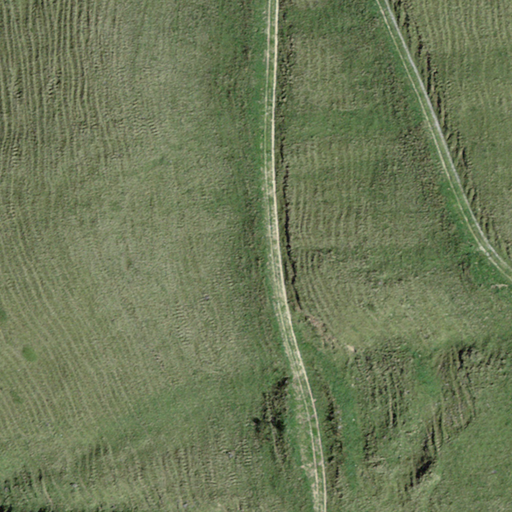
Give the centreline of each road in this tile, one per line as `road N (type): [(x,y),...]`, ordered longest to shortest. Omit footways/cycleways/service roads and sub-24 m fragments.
road 1 (track): [(321,511),(315,428),(272,223),(274,0)]
road 2 (track): [(382,0),(477,233),(511,273)]
